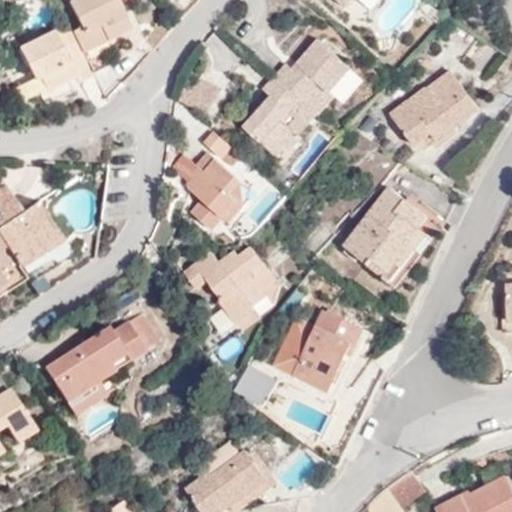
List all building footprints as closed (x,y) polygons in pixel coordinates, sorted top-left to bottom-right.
[(61,45),(52,28),(16,45),(31,78),(38,75),(44,88),(74,74),(78,80),(109,65),(98,43),(129,28),(116,0),(66,0),(79,28),(72,31),(75,37),(61,45)] [(280,151),(289,141),(301,129),(337,92),(332,87),(353,63),(321,34),(299,59),(302,61),(307,67),(302,71),(296,66),(289,60),(265,85),(273,92),(246,121),(280,151)] [(302,61),(296,66),(302,71),(307,67),(302,61)] [(479,107),(451,66),(426,85),(425,83),(390,109),(415,143),(432,132),(436,139),(479,107)] [(177,93),(203,116),(221,89),(201,75),(192,87),(180,79),(177,93)] [(235,144),(218,129),(207,141),(223,156),(224,155),(235,144)] [(301,129),(289,141),(294,146),(306,133),(301,129)] [(234,164),(245,152),(235,144),(224,155),(234,164)] [(231,189),(241,177),(210,149),(199,161),(202,165),(189,179),(189,185),(204,198),(194,210),(214,226),(224,214),(238,197),(231,189)] [(202,165),(199,161),(186,176),(189,179),(202,165)] [(246,202),(241,177),(231,189),(238,197),(224,214),(231,220),(246,202)] [(419,220),(429,208),(389,179),(344,241),(369,259),(375,254),(391,267),(423,223),(419,220)] [(3,185),(0,187),(0,284),(6,281),(0,271),(0,267),(14,258),(18,264),(61,236),(36,199),(19,210),(3,185)] [(250,300),(266,289),(278,280),(254,247),(240,256),(237,251),(222,262),(214,252),(186,272),(197,288),(209,279),(224,299),(221,300),(238,324),(257,310),(254,307),(250,300)] [(270,295),(266,289),(250,300),(254,307),(270,295)] [(317,325),(295,373),(291,382),(307,389),(310,380),(330,390),(352,344),(356,346),(366,327),(325,309),(317,325)] [(125,319),(143,346),(156,338),(138,310),(125,319)] [(276,364),(295,373),(317,325),(298,317),(276,364)] [(42,365),(64,398),(78,389),(82,394),(101,383),(97,376),(143,346),(125,319),(110,329),(106,323),(76,343),(79,349),(59,362),(55,356),(42,365)] [(76,343),(55,356),(59,362),(79,349),(76,343)] [(0,447),(1,447),(0,445),(0,423),(3,422),(15,439),(34,426),(8,386),(6,388),(0,378),(0,447)] [(78,389),(64,398),(73,412),(106,391),(101,383),(82,394),(78,389)] [(352,432),(355,434),(360,423),(335,410),(322,437),(343,451),(352,432)] [(346,454),(355,434),(352,432),(343,451),(346,454)] [(220,511),(231,504),(267,479),(250,455),(246,450),(242,453),(232,440),(207,459),(206,465),(199,471),(202,476),(188,487),(206,511),(220,511)] [(236,511),(278,481),(255,451),(250,455),(267,479),(231,504),(236,511)] [(412,469),(386,487),(402,509),(426,489),(412,469)] [(447,509),(448,511),(511,511),(511,480),(508,474),(466,496),(464,493),(439,507),(442,511),(447,509)] [(399,511),(402,509),(386,487),(365,506),(369,511),(399,511)] [(132,511),(124,501),(111,510),(111,511),(109,511),(132,511)]
